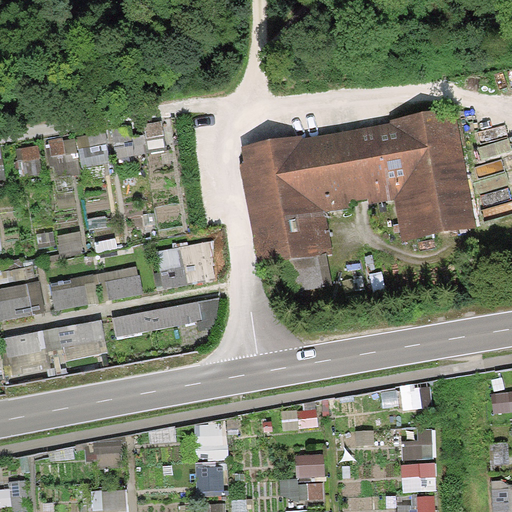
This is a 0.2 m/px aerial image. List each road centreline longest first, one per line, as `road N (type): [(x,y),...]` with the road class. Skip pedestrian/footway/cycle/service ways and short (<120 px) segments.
road 1 (primary): [(0,418),(511,329)]
road 2 (track): [(0,133),(261,87),(256,0)]
